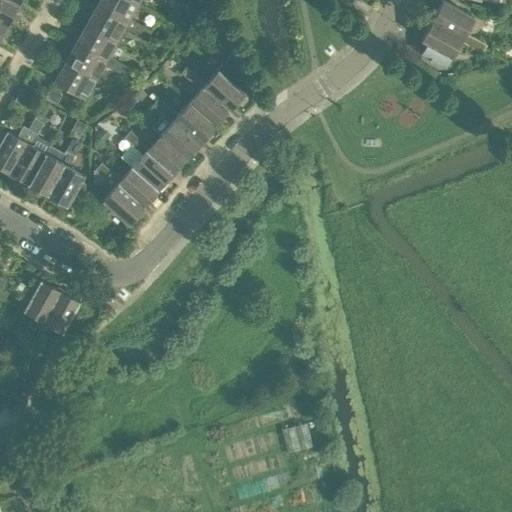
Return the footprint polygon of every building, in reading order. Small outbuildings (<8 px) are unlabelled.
[(0,0),(0,20),(7,25),(18,5),(7,0),(0,0)] [(131,0),(99,0),(96,5),(127,22),(125,27),(136,33),(140,24),(130,18),(138,3),(131,0)] [(442,0),(441,0),(431,20),(462,37),(460,41),(471,47),(476,39),(465,33),(473,17),(442,0)] [(96,5),(86,24),(116,42),(125,27),(127,22),(96,5)] [(462,37),(431,20),(420,40),(426,43),(420,55),(444,68),(450,56),(451,57),(460,41),(462,37)] [(86,24),(75,43),(106,60),(104,64),(115,70),(119,62),(108,56),(116,42),(86,24)] [(140,24),(136,33),(147,39),(151,30),(140,24)] [(476,39),(471,47),(482,53),(486,45),(476,39)] [(75,43),(64,62),(96,79),(104,64),(106,60),(75,43)] [(230,53),(205,82),(202,86),(229,109),(244,92),(233,83),(241,74),(230,53)] [(96,79),(64,62),(53,81),(84,99),(96,79)] [(119,62),(115,70),(125,76),(130,68),(119,62)] [(180,73),(190,81),(196,74),(187,65),(180,73)] [(199,89),(188,102),(215,125),(229,109),(202,86),(205,82),(196,74),(190,81),(199,89)] [(147,94),(140,87),(133,94),(141,101),(147,94)] [(45,96),(57,103),(61,94),(50,88),(45,96)] [(27,103),(31,95),(21,89),(15,100),(24,104),(27,103)] [(152,105),(161,113),(167,106),(158,98),(152,105)] [(188,102),(177,114),(173,118),(200,141),(215,125),(188,102)] [(153,126),(160,133),(187,157),(200,141),(173,118),(177,114),(167,106),(161,113),(163,115),(153,126)] [(34,118),(28,128),(36,133),(42,122),(34,118)] [(68,134),(77,139),(85,124),(77,119),(68,134)] [(0,167),(8,172),(26,142),(30,144),(36,134),(36,133),(28,128),(23,126),(17,136),(6,131),(5,133),(0,129),(0,167)] [(109,135),(102,128),(96,135),(104,141),(109,135)] [(123,137),(132,146),(139,138),(130,130),(123,137)] [(160,133),(148,147),(145,150),(171,174),(187,157),(160,133)] [(8,172),(27,183),(50,143),(36,134),(30,144),(26,142),(8,172)] [(142,154),(131,166),(158,190),(171,174),(145,150),(148,147),(139,138),(132,146),(142,154)] [(72,139),(66,150),(74,154),(80,143),(72,139)] [(27,183),(47,194),(64,163),(68,165),(74,154),(66,150),(65,151),(50,143),(27,183)] [(95,170),(104,178),(110,171),(101,162),(95,170)] [(64,163),(47,194),(66,205),(70,198),(79,203),(84,194),(85,184),(80,181),(84,174),(68,165),(64,163)] [(131,166),(119,179),(117,182),(143,206),(158,190),(131,166)] [(117,182),(119,179),(110,171),(104,178),(95,170),(93,170),(94,182),(100,182),(109,190),(101,200),(128,223),(143,206),(117,182)] [(23,311),(38,320),(43,322),(60,291),(40,280),(23,311)] [(43,322),(38,320),(32,330),(41,335),(47,324),(63,333),(80,302),(60,291),(43,322)] [(26,341),(31,344),(35,346),(41,335),(32,330),(26,341)]
